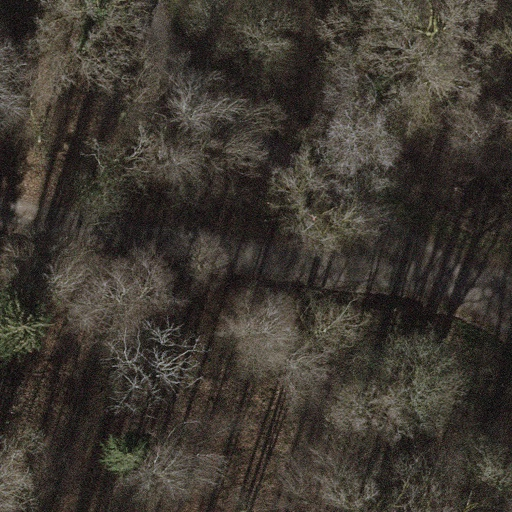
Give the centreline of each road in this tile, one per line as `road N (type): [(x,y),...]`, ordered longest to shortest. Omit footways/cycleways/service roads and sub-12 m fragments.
road 1 (track): [(511,287),(150,272),(0,228)]
road 2 (track): [(511,310),(213,123),(148,27),(148,0)]
